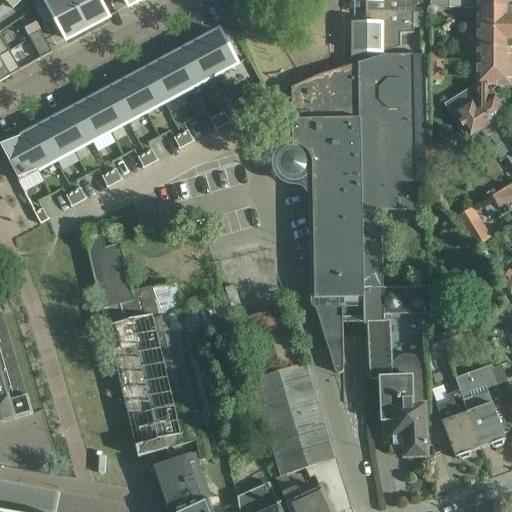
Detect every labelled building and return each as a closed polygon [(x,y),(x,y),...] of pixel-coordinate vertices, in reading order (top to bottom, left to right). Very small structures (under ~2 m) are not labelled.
[(22,1),(20,0),(9,0),(6,3),(13,10),(22,1)] [(39,0),(32,4),(44,25),(55,20),(66,42),(87,30),(71,0),(39,0)] [(71,0),(87,30),(108,19),(97,0),(71,0)] [(124,0),(129,8),(144,0),(124,0)] [(354,0),(354,1),(366,1),(366,14),(414,13),(413,0),(354,0)] [(496,0),(430,0),(430,8),(478,8),(478,29),(511,29),(511,8),(511,9),(496,9),(496,0)] [(496,0),(496,9),(511,9),(510,0),(496,0)] [(414,34),(414,13),(366,14),(366,26),(354,26),(354,33),(351,33),(351,62),(400,47),(400,34),(414,34)] [(25,30),(29,38),(41,32),(36,24),(25,30)] [(511,29),(478,29),(477,63),(496,64),(496,50),(510,50),(511,50),(511,29)] [(41,32),(29,38),(41,60),(52,54),(41,32)] [(220,32),(200,42),(218,75),(238,65),(220,32)] [(0,58),(10,53),(0,38),(0,58)] [(200,42),(182,52),(200,85),(218,75),(200,42)] [(477,63),(477,85),(444,105),(467,142),(481,133),(502,120),(508,116),(507,114),(510,112),(503,100),(499,102),(493,92),(497,88),(497,87),(510,87),(510,50),(496,50),(496,64),(477,63)] [(182,52),(164,61),(182,95),(200,85),(182,52)] [(0,83),(21,71),(10,53),(0,58),(0,83)] [(444,63),(444,54),(430,54),(430,63),(444,63)] [(362,322),(363,327),(368,327),(368,326),(384,325),(383,316),(383,290),(383,288),(381,213),(427,212),(427,157),(426,144),(425,57),(384,57),(320,77),(291,89),(293,148),(296,148),(299,148),(302,150),(304,150),(306,152),(308,155),(310,158),(311,161),(312,164),(315,310),(316,310),(335,372),(336,373),(337,374),(338,375),(340,375),(341,375),(342,374),(343,373),(343,371),(343,322),(362,322)] [(164,61),(146,71),(164,104),(182,95),(164,61)] [(146,71),(128,81),(146,114),(164,104),(146,71)] [(128,81),(110,90),(128,124),(146,114),(128,81)] [(110,90),(92,100),(110,133),(128,124),(110,90)] [(265,91),(246,101),(251,111),(250,111),(251,113),(271,102),(265,91)] [(92,100),(75,109),(92,143),(110,133),(92,100)] [(75,109),(57,119),(74,153),(92,143),(75,109)] [(224,113),(217,116),(223,128),(231,124),(230,122),(229,122),(224,113)] [(217,116),(210,120),(215,130),(214,130),(215,132),(223,128),(217,116)] [(57,119),(39,129),(57,162),(74,153),(57,119)] [(511,137),(511,135),(502,120),(481,133),(487,143),(491,141),(495,147),(492,149),(501,163),(511,155),(511,137)] [(39,129),(21,138),(39,172),(57,162),(39,129)] [(188,132),(181,135),(187,147),(195,143),(194,141),(193,142),(188,132)] [(181,135),(174,139),(179,149),(178,150),(179,151),(187,147),(181,135)] [(21,138),(2,148),(20,182),(39,172),(21,138)] [(426,144),(427,157),(438,157),(438,143),(426,144)] [(152,151),(145,155),(151,166),(159,162),(158,161),(157,161),(152,151)] [(145,155),(138,159),(143,168),(142,169),(143,170),(151,166),(145,155)] [(116,170),(109,174),(115,185),(123,181),(122,180),(121,180),(116,170)] [(109,174),(102,178),(107,188),(106,188),(107,190),(115,185),(109,174)] [(493,198),(498,206),(511,198),(511,191),(510,188),(493,198)] [(80,190),(73,193),(79,205),(87,201),(86,199),(85,200),(80,190)] [(73,193),(66,197),(71,207),(70,208),(71,209),(79,205),(73,193)] [(42,210),(35,214),(35,215),(41,225),(49,221),(49,219),(48,220),(47,219),(42,210)] [(491,238),(473,210),(457,220),(475,248),(491,238)] [(139,463),(189,446),(189,443),(183,445),(153,320),(159,319),(151,288),(133,292),(121,246),(106,250),(100,227),(83,232),(106,328),(125,407),(126,407),(139,463)] [(182,313),(176,284),(152,290),(159,319),(182,313)] [(383,290),(383,316),(428,316),(428,289),(383,290)] [(429,338),(440,337),(451,332),(455,339),(476,326),(474,320),(456,328),(445,290),(430,290),(429,334),(429,338)] [(280,479),(281,480),(293,476),(305,472),(310,481),(316,479),(321,491),(331,511),(350,511),(351,511),(334,461),(336,461),(306,365),(285,296),(237,311),(258,380),(251,382),(262,421),(280,479)] [(230,316),(227,304),(187,314),(192,338),(199,337),(232,324),(230,316)] [(25,390),(2,315),(0,315),(0,424),(36,414),(29,388),(25,390)] [(489,315),(474,321),(479,333),(493,328),(489,315)] [(384,325),(368,326),(368,327),(370,381),(380,380),(383,445),(393,444),(393,450),(406,450),(406,458),(426,457),(422,368),(420,366),(417,364),(412,362),(407,362),(403,362),(399,364),(396,367),(391,372),(389,325),(384,325)] [(455,339),(451,332),(440,337),(445,349),(456,344),(455,339)] [(445,349),(440,337),(429,342),(434,354),(445,349)] [(503,442),(506,441),(504,436),(509,434),(510,429),(511,428),(511,426),(499,390),(463,403),(480,450),(488,447),(493,450),(501,447),(503,442)] [(473,453),(480,450),(463,403),(451,407),(449,402),(437,407),(442,423),(432,427),(433,433),(436,455),(452,450),(455,459),(458,458),(463,461),(470,458),(473,453)] [(189,446),(139,463),(147,497),(161,494),(168,511),(212,511),(208,501),(203,503),(192,471),(196,470),(189,446)] [(299,490),(297,491),(293,476),(281,480),(280,479),(275,481),(283,497),(289,511),(331,511),(321,491),(313,495),(309,488),(306,487),(299,490)] [(281,511),(275,497),(270,484),(238,499),(239,511),(281,511)]
